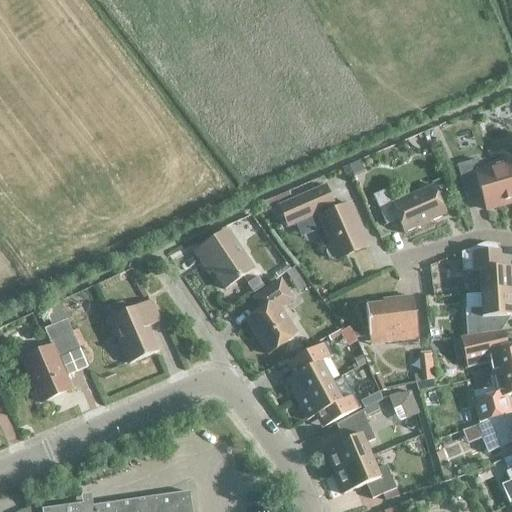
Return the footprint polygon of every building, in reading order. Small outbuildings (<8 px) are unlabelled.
[(456,167),(465,197),(480,193),(486,211),(504,206),(503,203),(511,200),(511,163),(479,173),(476,161),(456,167)] [(385,191),(372,197),(385,226),(398,221),(404,234),(445,216),(432,187),(391,205),(385,191)] [(324,188),(278,208),(287,228),(317,215),(320,220),(319,220),(331,248),(327,250),(325,253),(328,259),(331,261),(336,259),(337,261),(366,248),(348,208),(335,213),(324,188)] [(224,290),(253,271),(226,232),(194,254),(203,267),(207,265),(224,290)] [(482,245),(472,249),(474,273),(479,272),(480,295),(511,293),(511,269),(500,270),(499,252),(498,246),(486,245),(482,245)] [(279,310),(292,301),(280,282),(253,299),(261,311),(245,322),(268,356),(297,337),(279,310)] [(465,319),(466,338),(492,335),(500,334),(499,318),(511,317),(511,293),(480,295),(481,310),(470,310),(470,319),(465,319)] [(393,304),(364,307),(368,338),(384,336),(386,344),(418,340),(412,298),(392,301),(393,304)] [(109,320),(129,366),(158,353),(147,329),(159,324),(150,302),(126,313),(122,304),(107,310),(111,319),(109,320)] [(57,360),(79,350),(66,321),(43,331),(51,348),(22,361),(41,404),(71,391),(57,360)] [(492,335),(466,338),(459,339),(466,369),(489,364),(492,376),(511,371),(511,347),(496,351),(492,335)] [(285,382),(295,402),(331,383),(320,364),(332,358),(325,344),(298,359),(305,371),(285,382)] [(511,371),(492,376),(495,389),(472,394),(479,426),(511,415),(506,397),(511,396),(511,371)] [(434,381),(433,373),(413,377),(415,385),(434,381)] [(331,383),(295,402),(306,422),(327,411),(333,424),(360,410),(353,396),(341,403),(331,383)] [(324,452),(333,474),(370,458),(364,446),(374,441),(362,412),(335,426),(343,444),(324,452)] [(511,417),(511,415),(479,426),(475,428),(487,454),(511,443),(511,417)] [(239,511),(214,455),(195,463),(189,450),(191,449),(183,430),(52,487),(63,511),(239,511)] [(375,471),(373,465),(370,458),(333,474),(342,496),(365,486),(371,500),(395,490),(385,467),(375,471)] [(509,505),(511,503),(511,470),(505,473),(509,483),(501,486),(509,505)]
